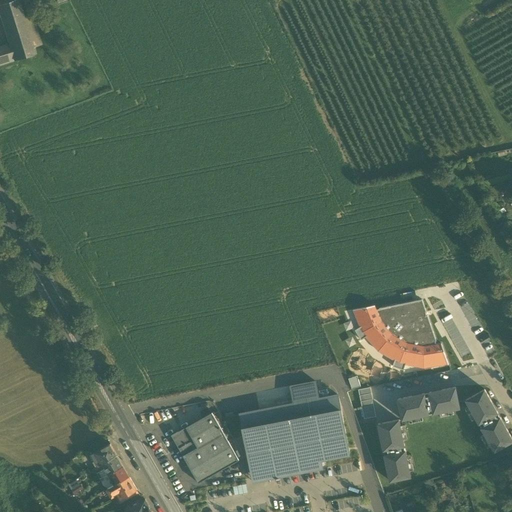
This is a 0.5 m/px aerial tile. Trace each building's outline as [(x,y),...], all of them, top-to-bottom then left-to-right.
[(0,13),(0,16),(8,43),(14,61),(35,54),(33,46),(23,16),(17,0),(13,0),(0,4),(0,12),(0,14),(0,13)] [(30,14),(23,16),(33,46),(40,44),(30,14)] [(0,65),(14,61),(8,43),(0,45),(0,65)] [(379,351),(395,360),(406,364),(424,367),(447,363),(448,365),(449,364),(441,343),(436,344),(436,341),(427,315),(426,312),(422,300),(379,308),(379,309),(376,310),(375,305),(353,310),(353,311),(354,310),(361,327),(367,337),(379,351)] [(361,340),(367,337),(361,327),(355,330),(361,340)] [(403,370),(406,364),(395,360),(393,366),(403,370)] [(357,376),(348,379),(352,390),(361,387),(357,376)] [(244,436),(249,435),(256,472),(266,470),(268,478),(274,477),(274,478),(323,468),(321,460),(350,455),(338,395),(318,399),(315,381),(291,386),(294,403),(239,414),(244,436)] [(402,420),(460,408),(455,387),(442,390),(443,393),(412,399),(412,396),(398,399),(402,420)] [(359,396),(371,393),(370,388),(358,390),(359,396)] [(485,389),(466,400),(494,451),(511,441),(511,438),(507,429),(503,430),(488,403),(492,402),(485,389)] [(442,390),(412,396),(412,399),(443,393),(442,390)] [(361,402),(372,399),(371,393),(359,396),(361,402)] [(362,407),(374,405),(372,399),(361,402),(362,407)] [(507,429),(492,402),(488,403),(503,430),(507,429)] [(363,413),(375,411),(374,405),(362,407),(363,413)] [(375,411),(363,413),(364,419),(376,417),(375,411)] [(171,435),(199,483),(239,460),(212,413),(179,432),(178,431),(171,435)] [(399,420),(382,423),(394,481),(411,477),(399,420)] [(390,481),(394,481),(382,423),(378,424),(390,481)] [(244,436),(253,482),(274,478),(274,477),(268,478),(266,470),(256,472),(249,435),(244,436)] [(98,467),(103,464),(117,456),(110,443),(91,455),(98,467)] [(105,468),(109,475),(123,466),(117,456),(103,464),(105,468)] [(109,475),(114,485),(129,477),(123,466),(109,475)] [(102,478),(109,475),(105,468),(98,472),(102,478)] [(117,492),(121,499),(130,494),(137,490),(129,477),(114,485),(107,489),(112,498),(115,496),(116,493),(117,492)] [(80,484),(71,490),(74,495),(83,489),(80,484)] [(132,497),(130,494),(121,499),(123,502),(132,497)] [(129,509),(130,511),(152,511),(149,507),(145,500),(129,509)]
